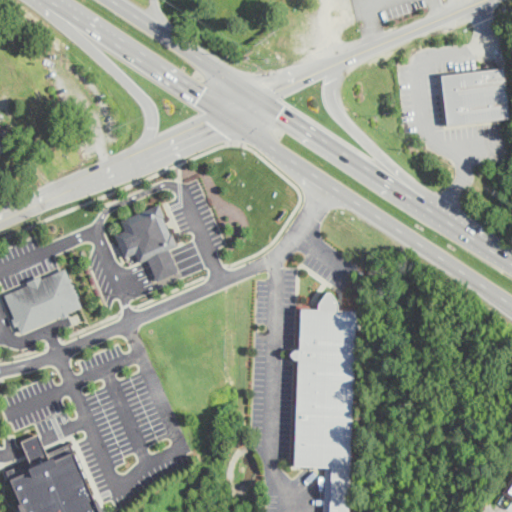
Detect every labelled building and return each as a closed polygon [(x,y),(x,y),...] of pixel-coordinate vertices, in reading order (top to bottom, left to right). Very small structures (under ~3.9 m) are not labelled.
[(500,66),(438,74),(445,126),(507,119),(500,66)] [(0,151),(13,145),(0,118),(0,151)] [(160,201),(119,219),(123,229),(114,233),(125,256),(135,252),(139,261),(148,258),(156,278),(177,269),(167,247),(177,243),(172,233),(170,234),(162,217),(166,215),(160,201)] [(0,295),(0,292),(24,282),(23,279),(37,273),(38,276),(61,266),(78,305),(16,332),(0,295)] [(300,308),(319,309),(319,302),(326,291),(332,290),(339,304),(339,309),(357,310),(349,511),(324,511),(326,466),(295,464),(298,359),(293,359),(290,354),(290,352),(294,348),(299,348),(300,308)] [(99,511),(70,441),(47,451),(44,444),(40,433),(22,440),(29,457),(6,467),(24,511),(99,511)] [(511,499),(499,491),(511,471),(511,499)]
